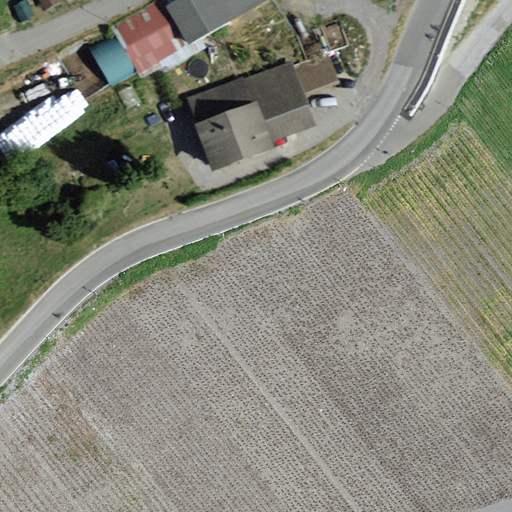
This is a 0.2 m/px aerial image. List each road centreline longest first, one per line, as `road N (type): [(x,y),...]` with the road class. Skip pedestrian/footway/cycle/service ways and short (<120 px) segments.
road 1 (tertiary): [(0,364),(59,299),(117,254),(301,181),(369,132)]
road 2 (unclassified): [(369,132),(392,138),(418,123),(511,2)]
road 3 (tertiary): [(369,132),(393,99),(435,0)]
road 4 (unclassified): [(120,0),(0,53)]
